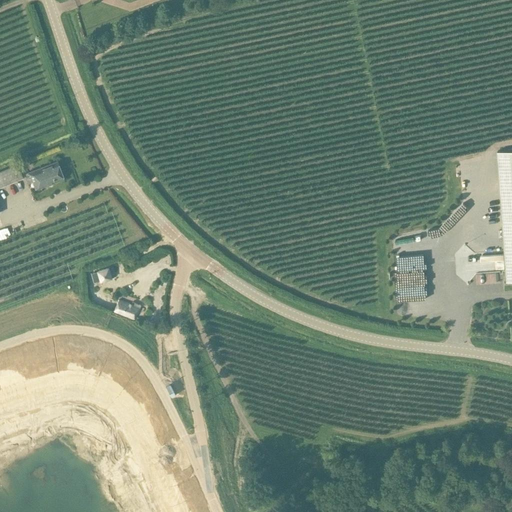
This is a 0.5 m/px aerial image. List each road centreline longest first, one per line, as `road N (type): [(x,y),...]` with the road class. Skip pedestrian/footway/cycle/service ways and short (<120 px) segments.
road 1 (tertiary): [(511,360),(337,331),(244,290),(188,251)]
road 2 (tertiary): [(188,251),(117,171),(48,0)]
road 3 (unclassified): [(0,346),(63,329),(118,341),(148,368),(197,463)]
road 4 (unclassified): [(197,463),(201,429),(175,318),(188,251)]
